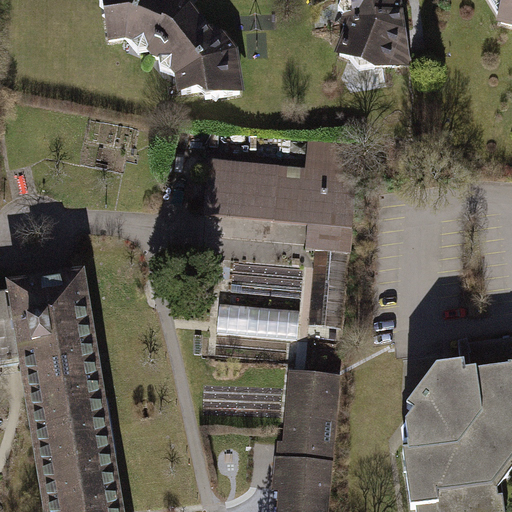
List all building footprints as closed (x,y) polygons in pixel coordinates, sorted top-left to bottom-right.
[(163,0),(101,0),(109,52),(131,49),(140,61),(150,59),(153,66),(161,67),(162,76),(177,84),(180,105),(202,103),(215,109),(248,103),(242,57),(228,40),(213,36),(192,9),(164,1),(163,0)] [(339,0),(351,27),(406,17),(403,0),(339,0)] [(511,0),(502,0),(508,12),(501,33),(511,35),(511,0)] [(351,27),(339,62),(382,79),(413,72),(406,17),(351,27)] [(306,175),(209,166),(204,222),(307,231),(298,330),(345,334),(362,151),(309,146),(306,175)] [(0,364),(25,360),(50,511),(116,511),(79,282),(14,292),(15,296),(0,298),(0,364)] [(511,347),(463,354),(466,373),(443,376),(410,415),(418,422),(404,439),(414,511),(509,511),(506,488),(511,480),(511,347)] [(325,511),(340,384),(289,378),(281,456),(274,511),(325,511)]
